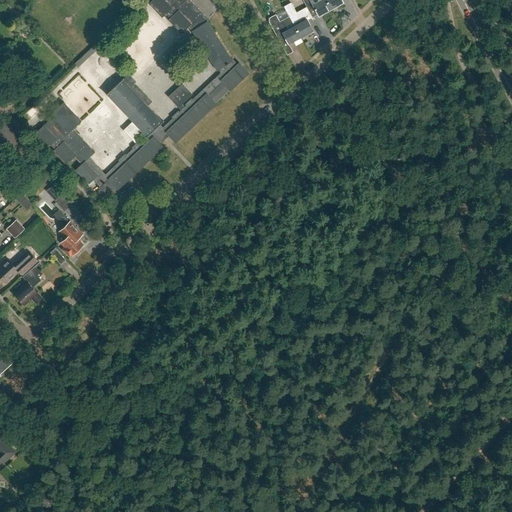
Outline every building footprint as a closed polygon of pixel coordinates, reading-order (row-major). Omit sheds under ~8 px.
[(64,102),(50,115),(47,118),(49,120),(34,135),(47,148),(51,145),(55,149),(53,151),(66,165),(75,157),(81,164),(75,170),(89,184),(93,180),(100,187),(98,188),(109,199),(119,190),(118,188),(162,146),(159,142),(168,134),(175,141),(248,72),(239,63),(237,64),(233,60),(232,60),(207,22),(209,20),(189,0),(152,0),(148,4),(161,18),(165,14),(169,18),(168,20),(181,33),(188,26),(192,30),(192,31),(217,71),(218,70),(221,73),(192,99),(191,98),(185,104),(186,106),(185,107),(182,104),(193,94),(182,83),(168,97),(181,110),(179,112),(178,111),(171,117),(172,118),(162,128),(159,124),(162,122),(130,87),(135,82),(128,74),(123,79),(123,78),(106,94),(132,120),(133,121),(123,130),(136,143),(145,134),(146,136),(139,142),(138,141),(132,147),(133,148),(126,155),(125,154),(118,160),(119,161),(105,175),(89,158),(95,152),(73,129),(81,120),(64,102)] [(302,0),(307,7),(312,17),(317,14),(318,16),(331,9),(326,0),(302,0)] [(326,0),(331,9),(344,2),(342,0),(326,0)] [(291,3),(284,7),(289,17),(289,16),(294,25),(301,37),(314,30),(308,20),(312,17),(307,7),(301,10),(303,13),(298,15),(296,13),(291,3)] [(277,23),(272,26),(275,32),(281,44),(287,41),(288,44),(301,37),(294,25),(289,16),(289,17),(282,20),(277,23)] [(313,56),(306,54),(308,47),(296,43),(289,66),(308,71),(313,56)] [(0,143),(19,171),(35,161),(35,160),(11,125),(6,117),(0,121),(0,143)] [(57,203),(64,196),(53,185),(46,191),(57,203)] [(22,194),(16,200),(27,211),(33,205),(22,194)] [(49,210),(42,202),(37,206),(45,214),(49,210)] [(63,225),(68,220),(59,210),(53,215),(63,225)] [(15,238),(25,228),(17,219),(7,229),(15,238)] [(70,257),(83,245),(77,239),(82,234),(70,220),(59,231),(65,238),(61,242),(65,246),(62,249),(70,257)] [(22,275),(38,260),(30,251),(14,265),(9,259),(0,267),(0,277),(5,283),(19,271),(22,275)] [(36,302),(42,297),(33,287),(41,280),(31,269),(23,277),(28,282),(15,294),(20,299),(19,300),(23,304),(24,303),(25,304),(32,298),(36,302)] [(0,373),(13,361),(0,347),(0,373)] [(15,451),(0,435),(0,460),(1,460),(3,462),(15,451)]
